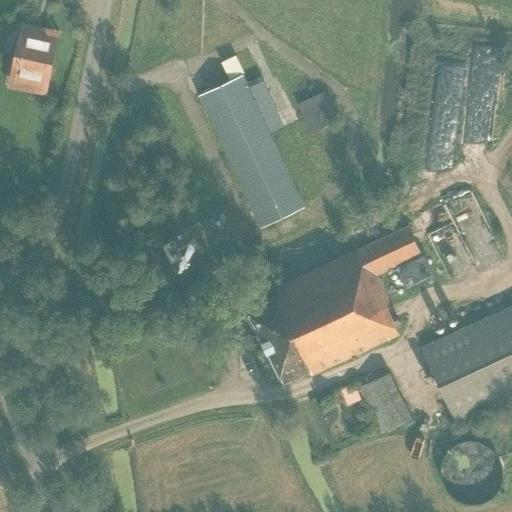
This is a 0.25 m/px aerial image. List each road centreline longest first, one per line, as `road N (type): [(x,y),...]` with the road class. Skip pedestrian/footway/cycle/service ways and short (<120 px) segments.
road 1 (unclassified): [(0,277),(55,220),(106,0)]
road 2 (unclassified): [(49,511),(0,385)]
